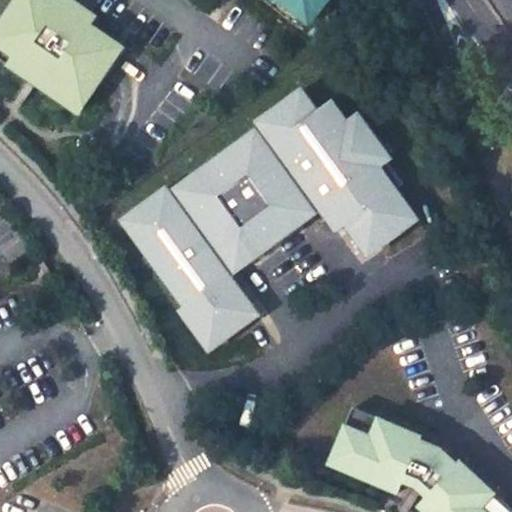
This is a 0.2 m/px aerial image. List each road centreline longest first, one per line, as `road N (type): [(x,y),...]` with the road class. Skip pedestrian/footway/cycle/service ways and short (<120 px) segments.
road 1 (residential): [(198,489),(68,236),(0,158)]
road 2 (primary): [(429,0),(511,210)]
road 3 (unknown): [(309,345),(270,290),(310,251),(333,249),(375,294)]
